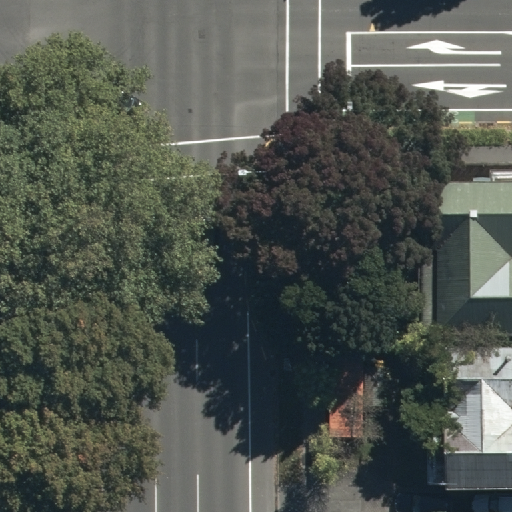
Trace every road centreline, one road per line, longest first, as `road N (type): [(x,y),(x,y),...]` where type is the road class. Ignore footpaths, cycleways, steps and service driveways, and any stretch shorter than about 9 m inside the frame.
road 1 (primary): [(173,38),(176,511)]
road 2 (residential): [(173,38),(511,36)]
road 3 (residential): [(0,39),(173,38)]
